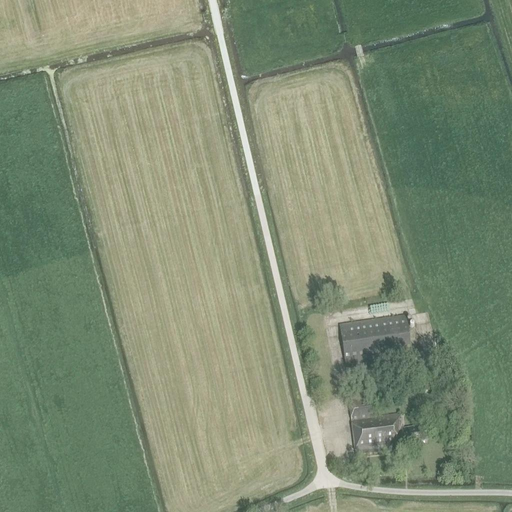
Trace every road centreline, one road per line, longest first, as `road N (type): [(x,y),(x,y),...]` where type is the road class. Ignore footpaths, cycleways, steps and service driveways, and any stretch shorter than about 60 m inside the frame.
road 1 (unclassified): [(325,479),(211,0)]
road 2 (unclassified): [(511,493),(325,479)]
